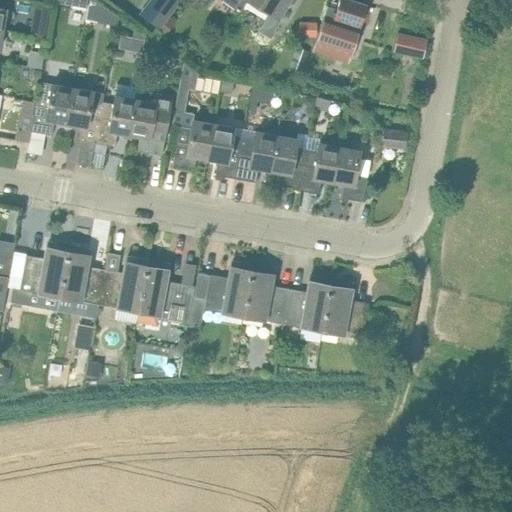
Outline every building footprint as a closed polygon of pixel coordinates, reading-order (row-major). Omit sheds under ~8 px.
[(159,29),(167,18),(180,0),(150,0),(139,15),(159,29)] [(222,0),(238,11),(244,0),(222,0)] [(278,18),(289,2),(290,0),(245,0),(269,14),(270,13),(278,18)] [(321,25),(315,43),(350,54),(366,6),(347,0),(338,0),(336,9),(327,6),(321,25)] [(164,37),(174,24),(167,18),(159,29),(157,31),(164,37)] [(315,35),(315,23),(299,23),(299,35),(315,35)] [(422,58),(426,40),(397,33),(393,51),(422,58)] [(300,74),(308,51),(296,47),(288,71),(300,74)] [(66,124),(72,90),(52,86),(52,84),(40,81),(38,91),(34,112),(30,132),(51,136),(54,122),(66,124)] [(94,143),(102,103),(103,96),(94,94),(72,90),(66,124),(76,126),(73,142),(74,142),(75,140),(94,143)] [(135,101),(128,135),(139,137),(136,153),(137,154),(138,151),(158,155),(161,155),(172,97),(156,94),(154,105),(135,101)] [(128,135),(135,101),(116,98),(114,105),(102,103),(94,143),(114,147),(117,133),(128,135)] [(206,160),(210,140),(212,124),(192,121),(194,115),(181,112),(179,126),(175,148),(172,168),(192,171),(195,158),(206,160)] [(234,179),(242,138),(232,137),(234,128),(212,124),(210,140),(206,160),(217,162),(215,178),(216,178),(216,176),(234,179)] [(405,148),(407,132),(382,130),(381,145),(405,148)] [(271,158),(275,136),(256,132),(255,140),(242,138),(234,179),(255,183),(258,169),(269,171),(271,158)] [(297,190),(318,194),(321,180),(332,182),(339,146),(318,142),(319,136),(308,134),(305,150),(302,165),(297,190)] [(297,190),(302,165),(305,150),(295,148),(296,139),(275,136),(271,158),(269,171),(280,173),(278,189),(279,189),(279,187),(297,190)] [(362,202),(369,161),(357,158),(359,150),(339,146),(332,182),(345,185),(342,198),(362,202)] [(59,297),(68,246),(48,242),(44,260),(26,257),(26,256),(19,290),(11,288),(8,301),(29,305),(32,292),(59,297)] [(99,304),(102,288),(105,271),(85,268),(89,250),(68,246),(59,297),(99,304)] [(141,295),(147,260),(126,256),(123,275),(105,271),(102,288),(99,304),(138,311),(141,295)] [(167,264),(147,260),(141,295),(138,311),(166,316),(165,321),(187,325),(194,286),(182,284),(182,285),(164,282),(167,264)] [(203,308),(243,316),(252,265),(232,261),(228,280),(210,276),(209,276),(203,308)] [(282,323),(284,311),(288,291),(269,287),(272,269),(252,265),(243,316),(282,323)] [(324,319),(332,279),(310,276),(307,294),(288,291),(284,311),(282,323),(322,331),(324,319)] [(366,305),(348,301),(351,283),(332,279),(324,319),(322,331),(361,338),(367,303),(366,303),(366,305)] [(85,351),(98,354),(103,336),(90,333),(85,351)]
